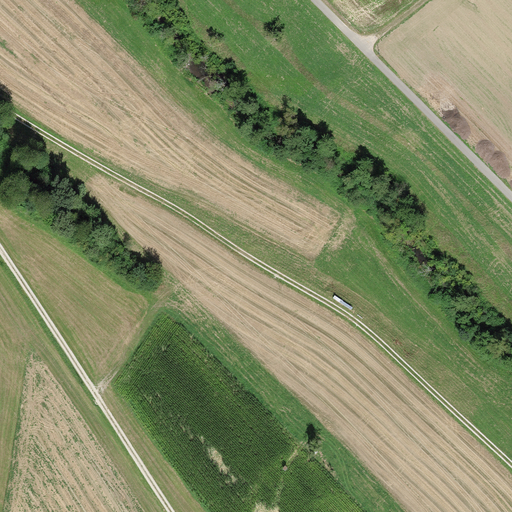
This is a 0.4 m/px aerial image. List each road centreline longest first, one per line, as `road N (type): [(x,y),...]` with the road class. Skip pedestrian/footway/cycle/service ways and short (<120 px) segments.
road 1 (track): [(0,107),(346,315),(511,466)]
road 2 (track): [(171,511),(0,246)]
road 3 (unclassified): [(314,0),(511,196)]
